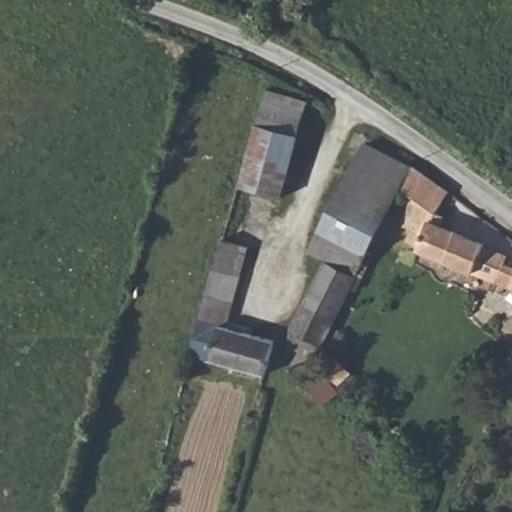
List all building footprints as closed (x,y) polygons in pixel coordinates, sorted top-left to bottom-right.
[(287,191),(308,96),(266,84),(244,179),(287,191)] [(321,230),(368,253),(389,213),(386,211),(410,163),(366,139),(321,230)] [(511,262),(508,261),(511,255),(487,245),(489,242),(437,220),(452,189),(416,161),(413,165),(402,189),(414,197),(409,212),(417,216),(410,240),(422,245),(420,249),(511,286),(511,262)] [(328,257),(358,272),(368,253),(321,230),(311,248),(328,257)] [(195,353),(271,372),(281,340),(232,326),(245,276),(233,272),(241,243),(225,238),(195,353)] [(294,345),(319,356),(362,274),(358,272),(328,257),(291,326),(294,345)] [(341,381),(353,371),(338,355),(328,365),(341,381)]
